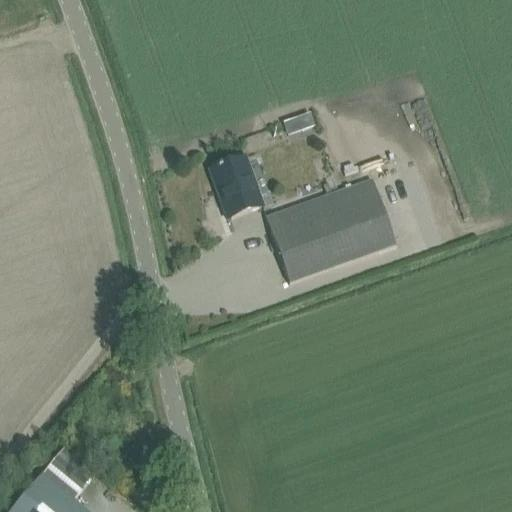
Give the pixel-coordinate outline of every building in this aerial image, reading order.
[(287,96),(293,122),(322,116),(316,89),(287,96)] [(311,120),(297,125),(302,139),(316,134),(311,120)] [(221,194),(231,220),(262,209),(244,160),(221,169),(220,168),(217,169),(217,170),(209,173),(218,196),(221,194)] [(265,221),(289,287),(397,249),(373,182),(265,221)] [(12,511),(80,511),(40,479),(39,480),(12,511)]
